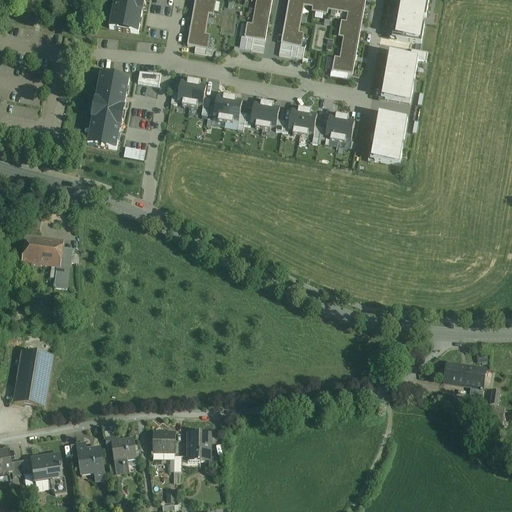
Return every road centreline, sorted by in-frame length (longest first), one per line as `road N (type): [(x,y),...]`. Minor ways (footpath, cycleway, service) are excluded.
road 1 (residential): [(142,217),(331,310),(448,333)]
road 2 (unclassified): [(448,333),(407,379),(381,390),(226,413)]
road 3 (residential): [(226,413),(141,415),(0,441)]
road 4 (residential): [(142,217),(171,64)]
road 5 (residential): [(0,164),(142,217)]
